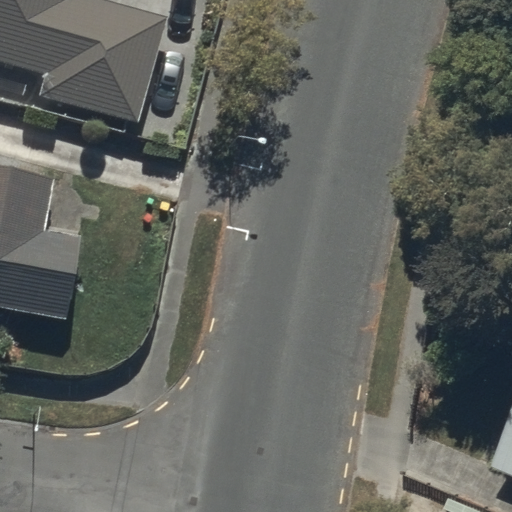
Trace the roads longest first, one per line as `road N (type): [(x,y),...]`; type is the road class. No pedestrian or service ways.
road 1 (unclassified): [(259,511),(316,197),(372,0)]
road 2 (residential): [(0,479),(202,511)]
